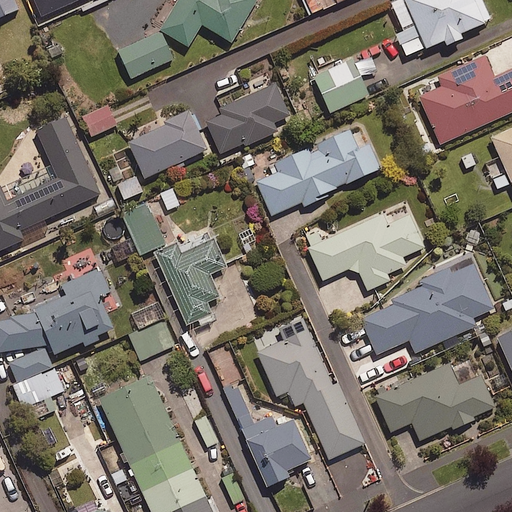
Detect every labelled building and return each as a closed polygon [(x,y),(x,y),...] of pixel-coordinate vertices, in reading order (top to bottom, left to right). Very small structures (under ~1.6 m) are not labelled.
[(0,0),(0,19),(19,11),(13,0),(0,0)] [(255,0),(176,0),(157,32),(186,49),(200,27),(228,44),(255,0)] [(489,21),(479,0),(401,0),(418,37),(399,45),(404,57),(489,21)] [(511,68),(492,78),(483,57),(436,78),(440,88),(418,98),(439,145),(511,112),(511,68)] [(372,96),(356,60),(315,77),(331,113),(372,96)] [(273,85),(218,110),(220,116),(204,123),(219,155),(242,145),(243,148),(277,133),(273,124),(288,117),(273,85)] [(116,127),(107,107),(84,118),(93,138),(116,127)] [(189,109),(165,120),(166,123),(128,141),(144,177),(207,148),(189,109)] [(100,192),(66,115),(36,129),(57,176),(6,199),(0,185),(0,248),(24,238),(20,228),(100,192)] [(511,129),(488,140),(511,191),(511,129)] [(306,149),(272,164),(276,173),(254,183),(269,218),(300,205),(301,209),(327,197),(325,193),(378,170),(367,146),(357,151),(348,131),(314,146),(317,152),(309,155),(306,149)] [(143,193),(137,179),(119,186),(125,201),(143,193)] [(175,190),(160,196),(167,213),(182,207),(175,190)] [(165,243),(148,203),(128,212),(145,252),(165,243)] [(382,216),(306,249),(321,283),(346,271),(357,275),(365,292),(388,282),(385,275),(404,267),(400,258),(422,249),(407,216),(386,226),(382,216)] [(176,241),(154,251),(187,323),(212,312),(206,301),(219,295),(209,272),(226,265),(213,237),(181,252),(176,241)] [(450,274),(448,269),(417,282),(420,288),(390,301),(392,306),(359,321),(375,357),(407,343),(413,355),(475,328),(472,319),(492,310),(472,264),(450,274)] [(110,291),(99,267),(61,284),(66,294),(35,308),(36,312),(11,315),(11,320),(0,321),(0,350),(50,344),(54,354),(115,327),(101,295),(110,291)] [(164,320),(157,304),(133,314),(140,330),(164,320)] [(175,346),(164,321),(130,337),(141,362),(175,346)] [(366,443),(339,381),(333,384),(309,329),(258,351),(277,395),(289,390),(296,406),(303,402),(328,459),(366,443)] [(511,332),(496,339),(511,373),(511,332)] [(64,392),(45,349),(9,364),(28,408),(64,392)] [(459,383),(450,362),(375,395),(391,431),(412,421),(420,440),(452,425),(454,429),(475,419),(474,415),(496,406),(481,373),(459,383)] [(213,511),(149,374),(99,397),(152,511),(213,511)] [(196,388),(183,393),(193,419),(207,413),(196,388)] [(311,458),(293,417),(246,439),(267,486),(290,475),(287,469),(311,458)] [(209,420),(197,425),(208,449),(220,444),(209,420)] [(233,474),(222,479),(234,505),(245,500),(233,474)]
